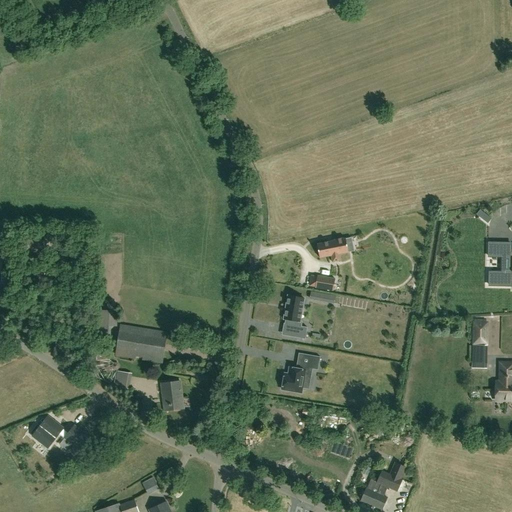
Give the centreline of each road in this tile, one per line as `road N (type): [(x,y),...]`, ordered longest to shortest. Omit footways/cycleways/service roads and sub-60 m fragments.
road 1 (unclassified): [(221,463),(257,201),(162,0)]
road 2 (unclassified): [(221,463),(128,418),(50,359),(0,333)]
road 3 (unclassified): [(335,511),(221,463)]
